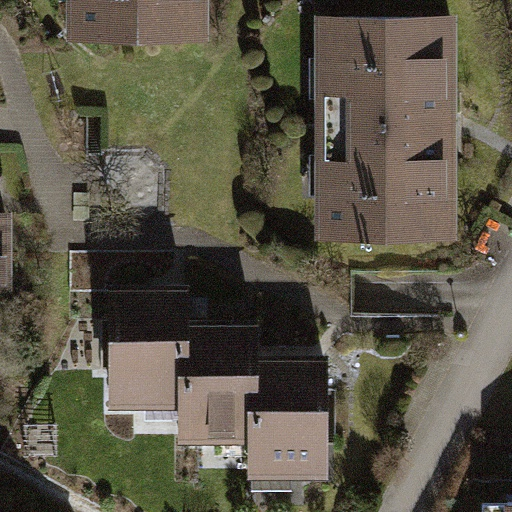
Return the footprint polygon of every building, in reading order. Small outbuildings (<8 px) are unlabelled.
[(223,0),(83,0),(83,45),(223,47),(223,0)] [(469,0),(335,0),(338,238),(471,237),(469,0)] [(0,209),(10,210),(9,137),(0,137),(0,209)] [(0,289),(29,289),(28,210),(10,210),(0,209),(0,289)] [(206,311),(206,278),(130,277),(128,404),(204,405),(206,311)] [(272,312),(206,311),(204,405),(203,440),(269,442),(271,353),(272,312)] [(269,469),(344,470),(346,354),(271,353),(269,442),(269,469)]
